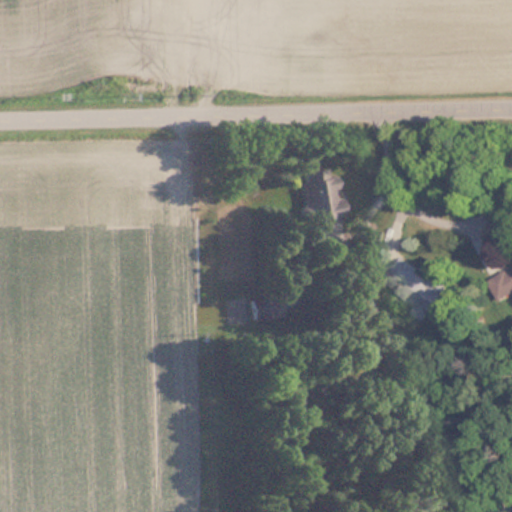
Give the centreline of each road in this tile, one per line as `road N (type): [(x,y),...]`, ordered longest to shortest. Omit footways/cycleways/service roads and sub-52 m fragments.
road 1 (residential): [(0,119),(511,109)]
road 2 (residential): [(386,111),(393,172),(411,207),(461,224),(485,218),(511,189)]
